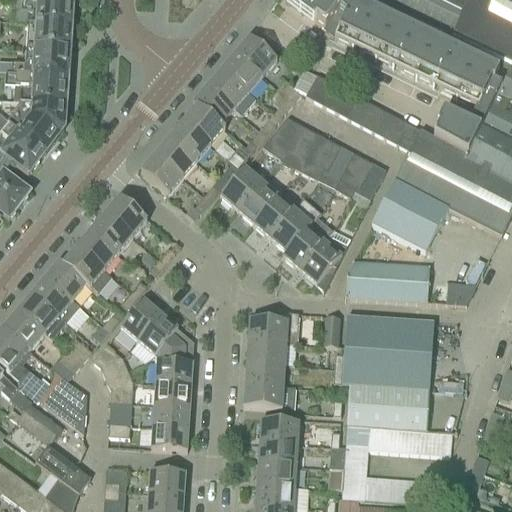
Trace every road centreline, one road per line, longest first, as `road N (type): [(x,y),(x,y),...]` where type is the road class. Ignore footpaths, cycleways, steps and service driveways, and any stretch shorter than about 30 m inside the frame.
road 1 (residential): [(221,307),(501,326),(511,292)]
road 2 (residential): [(208,511),(221,307)]
road 3 (residential): [(221,307),(218,279),(201,255),(100,165)]
road 4 (tertiary): [(0,285),(100,165)]
